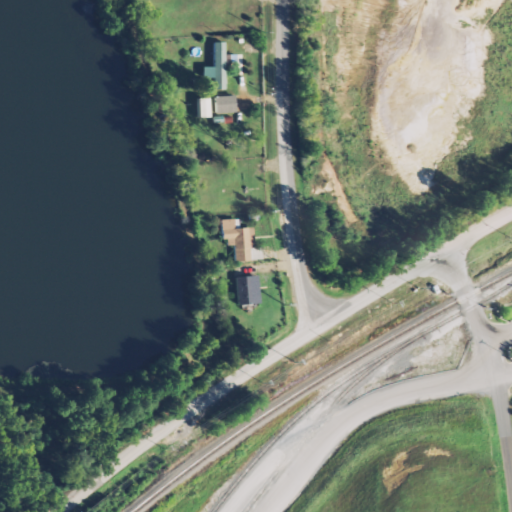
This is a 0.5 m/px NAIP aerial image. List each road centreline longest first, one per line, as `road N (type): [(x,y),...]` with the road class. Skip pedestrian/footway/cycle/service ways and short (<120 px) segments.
road 1 (residential): [(282,0),(287,183),(316,327)]
road 2 (residential): [(57,511),(139,444),(316,327)]
road 3 (residential): [(442,251),(488,345),(511,489)]
road 4 (residential): [(316,327),(511,211)]
